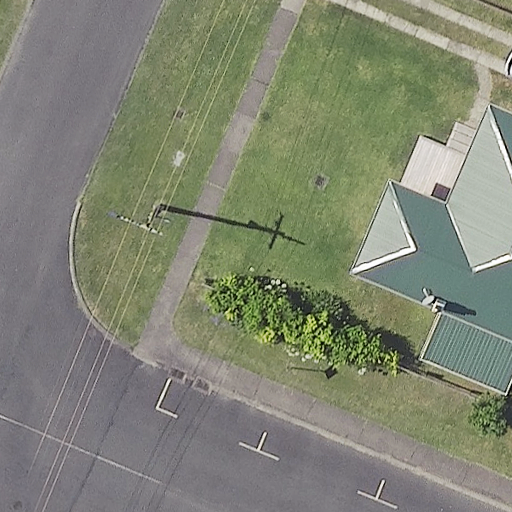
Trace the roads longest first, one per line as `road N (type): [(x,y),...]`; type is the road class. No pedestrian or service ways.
road 1 (residential): [(0,254),(105,0)]
road 2 (residential): [(0,415),(238,511)]
